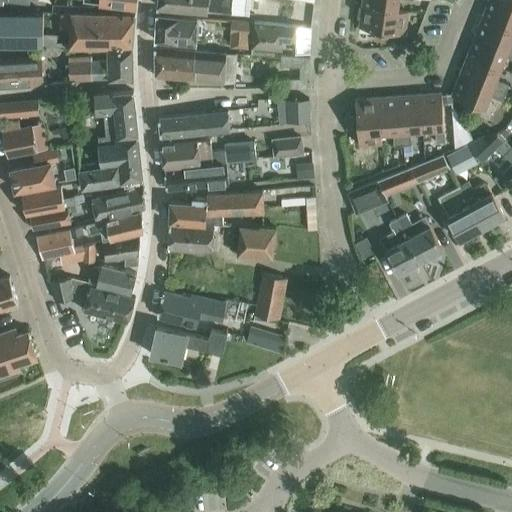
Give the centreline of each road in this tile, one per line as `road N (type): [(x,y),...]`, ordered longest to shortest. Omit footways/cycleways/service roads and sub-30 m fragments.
road 1 (residential): [(155,0),(157,237),(129,351),(109,373)]
road 2 (secondary): [(121,420),(209,420),(323,364)]
road 3 (secondary): [(323,364),(511,262)]
road 4 (residential): [(69,371),(0,181)]
road 5 (residential): [(348,274),(335,231),(326,79)]
road 6 (residential): [(326,79),(421,69),(445,55),(466,0)]
road 7 (residential): [(511,500),(426,478),(357,433)]
road 8 (secondary): [(40,511),(121,420)]
road 9 (residential): [(272,511),(284,479),(357,433)]
